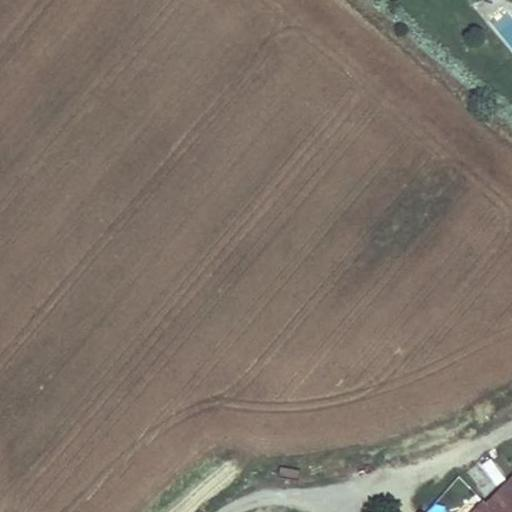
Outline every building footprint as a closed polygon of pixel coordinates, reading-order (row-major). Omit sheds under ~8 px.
[(511,22),(504,13),(491,23),(511,49),(511,22)] [(481,457),(464,475),(487,497),(505,479),(481,457)] [(511,479),(498,493),(511,506),(511,479)] [(511,511),(511,506),(498,493),(488,501),(499,511),(511,511)] [(499,511),(488,501),(477,511),(499,511)]
